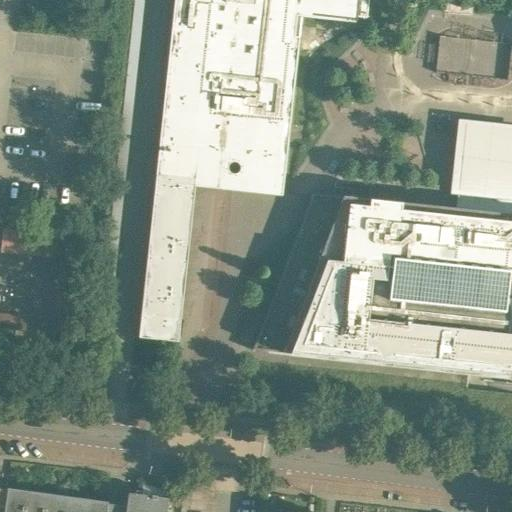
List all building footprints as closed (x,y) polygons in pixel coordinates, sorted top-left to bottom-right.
[(173,0),(158,147),(138,338),(178,342),(194,187),(281,197),(298,38),(293,37),(296,11),(366,18),(367,0),(173,0)] [(461,192),(459,210),(395,203),(366,199),(320,194),(312,194),(310,199),(316,202),(273,311),(260,347),(254,344),(252,350),(258,351),(466,373),(477,374),(488,375),(511,377),(511,128),(465,124),(464,128),(467,129),(461,187),(458,187),(457,191),(461,192)] [(0,226),(0,252),(53,254),(54,227),(0,226)] [(44,362),(46,349),(25,346),(24,360),(44,362)] [(3,511),(164,511),(167,499),(155,497),(150,496),(150,497),(127,494),(125,507),(106,505),(106,503),(7,489),(6,490),(0,489),(0,507),(4,508),(3,511)]
